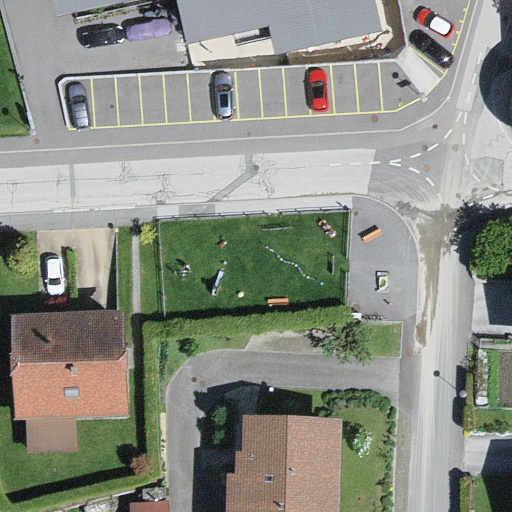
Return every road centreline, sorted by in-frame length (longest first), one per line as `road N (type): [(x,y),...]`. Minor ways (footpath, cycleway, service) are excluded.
road 1 (residential): [(0,178),(405,159),(444,172)]
road 2 (residential): [(444,172),(432,511)]
road 3 (residential): [(493,0),(444,172)]
